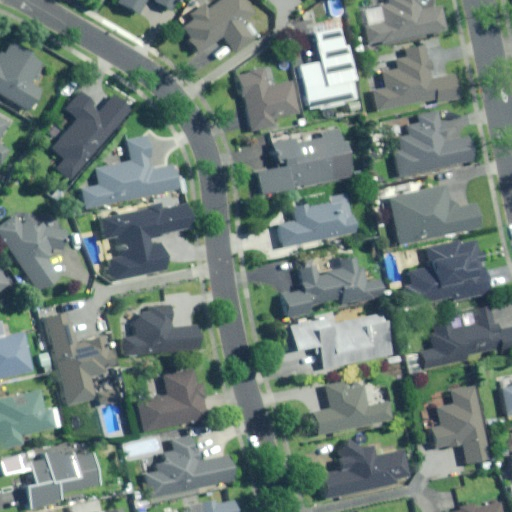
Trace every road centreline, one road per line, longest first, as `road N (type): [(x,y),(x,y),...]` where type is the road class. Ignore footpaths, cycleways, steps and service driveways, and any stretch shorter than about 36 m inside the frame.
road 1 (residential): [(23,0),(145,67),(174,91),(194,123),(209,158),(223,279),(279,511)]
road 2 (residential): [(479,0),(511,166)]
